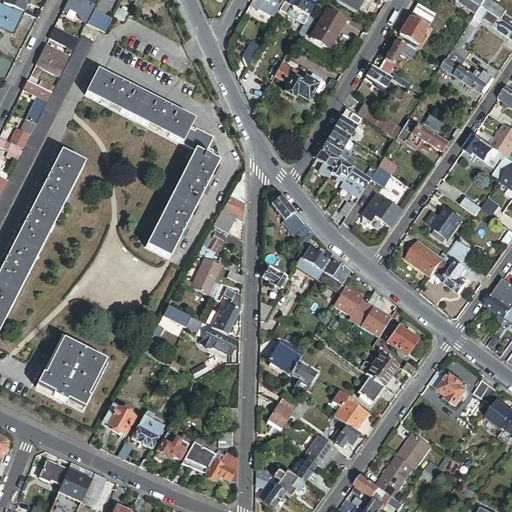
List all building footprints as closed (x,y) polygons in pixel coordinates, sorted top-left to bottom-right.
[(5,0),(3,7),(13,11),(21,14),(23,15),(26,7),(29,8),(31,0),(30,0),(5,0)] [(69,0),(63,13),(67,16),(69,11),(77,15),(81,23),(85,25),(97,2),(92,0),(69,0)] [(280,7),(267,0),(253,0),(250,7),(257,11),(258,10),(274,19),(280,7)] [(314,7),(301,0),(286,0),(286,1),(291,4),(289,8),(292,9),(291,10),(293,14),(296,16),(300,16),(301,15),(308,18),(309,16),(314,7)] [(337,0),(337,2),(358,15),(362,7),(366,0),(337,0)] [(366,0),(362,7),(366,10),(371,2),(366,0)] [(485,0),(458,0),(457,3),(476,14),(480,7),(485,0)] [(491,3),(486,0),(485,0),(480,7),(486,11),(490,13),(499,20),(502,22),(506,17),(492,8),(490,10),(487,8),(491,3)] [(291,4),(286,1),(279,12),(285,16),(287,19),(293,23),(297,23),(303,26),(308,18),(301,15),(300,16),(296,16),(293,14),(291,10),(292,9),(289,8),(291,4)] [(418,6),(411,18),(429,29),(437,17),(418,6)] [(0,30),(2,31),(12,12),(0,7),(0,30)] [(486,11),(480,7),(476,14),(469,25),(475,29),(482,18),(486,11)] [(127,14),(117,9),(113,17),(123,22),(127,14)] [(21,14),(13,11),(12,12),(2,31),(13,35),(21,14)] [(104,34),(111,20),(94,11),(86,25),(104,34)] [(346,22),(328,12),(311,40),(330,51),(346,22)] [(499,20),(490,13),(486,20),(484,22),(494,28),(499,20)] [(315,19),(309,16),(308,18),(303,26),(294,44),(299,47),(315,19)] [(429,29),(411,18),(400,36),(418,47),(429,29)] [(511,28),(502,22),(499,20),(494,28),(493,29),(511,42),(511,28)] [(466,50),(478,31),(475,29),(469,25),(457,44),(466,50)] [(72,52),(76,45),(52,33),(49,40),(68,50),(72,52)] [(0,225),(93,43),(81,37),(0,196),(0,225)] [(397,84),(400,79),(390,73),(399,57),(406,61),(410,60),(414,53),(410,51),(396,42),(378,72),(397,84)] [(466,50),(457,44),(452,52),(466,61),(471,54),(466,50)] [(239,62),(245,72),(256,53),(247,48),(239,62)] [(36,66),(59,78),(72,52),(68,50),(66,54),(67,55),(65,59),(51,52),(49,51),(44,49),(36,66)] [(460,70),(446,61),(441,70),(454,79),(460,70)] [(309,81),(281,66),(274,79),(288,87),(285,93),(295,98),(297,96),(309,103),(316,92),(317,90),(321,92),(322,91),(326,85),(325,84),(322,82),(322,81),(313,76),(309,81)] [(378,72),(371,68),(365,78),(377,85),(385,90),(388,91),(390,88),(391,89),(393,90),(397,84),(378,72)] [(473,91),(483,77),(477,73),(476,75),(471,72),(469,75),(461,69),(460,70),(454,79),(473,91)] [(120,85),(97,73),(85,96),(191,150),(142,246),(169,260),(181,236),(184,238),(187,231),(185,229),(202,195),(204,196),(208,189),(205,188),(218,164),(209,159),(210,157),(204,154),(212,139),(195,131),(194,133),(189,131),(190,128),(193,122),(169,110),(171,107),(164,104),(162,106),(128,89),(129,86),(122,82),(120,85)] [(483,98),(494,82),(484,75),(483,77),(473,91),(483,98)] [(377,85),(365,78),(364,81),(375,88),(377,85)] [(397,84),(407,90),(409,85),(400,79),(397,84)] [(334,91),(339,84),(332,80),(328,88),(334,91)] [(39,89),(50,95),(54,87),(42,82),(39,89)] [(29,123),(35,126),(50,95),(39,89),(27,83),(22,92),(37,99),(28,117),(31,119),(29,123)] [(511,91),(507,89),(499,101),(511,109),(511,91)] [(363,106),(356,116),(361,119),(372,127),(395,142),(401,131),(363,106)] [(352,117),(353,114),(346,110),(335,130),(350,139),(360,122),(359,121),(352,117)] [(28,117),(20,132),(29,136),(35,126),(29,123),(31,119),(28,117)] [(423,125),(436,133),(441,126),(428,118),(423,125)] [(446,146),(408,122),(401,131),(395,142),(394,142),(403,148),(405,144),(416,152),(422,142),(441,154),(446,146)] [(511,130),(505,125),(489,148),(499,154),(505,158),(505,159),(511,148),(511,130)] [(10,143),(23,150),(29,136),(20,132),(17,130),(10,143)] [(348,143),(350,139),(335,130),(328,141),(343,150),(348,143)] [(499,154),(489,148),(474,137),(464,152),(473,158),(474,156),(486,164),(492,154),(497,157),(499,154)] [(5,157),(16,163),(22,151),(0,140),(0,149),(2,151),(3,149),(8,151),(5,157)] [(343,150),(328,141),(321,152),(337,161),(343,150)] [(352,145),(348,143),(343,150),(348,153),(352,145)] [(344,166),(351,155),(348,153),(343,150),(337,161),(339,162),(344,166)] [(337,161),(321,152),(316,162),(333,172),(339,162),(337,161)] [(0,328),(83,165),(60,153),(48,177),(46,176),(42,184),(44,185),(27,218),(25,217),(21,224),(23,225),(6,259),(4,258),(1,264),(3,266),(0,271),(0,328)] [(511,164),(511,163),(505,159),(505,158),(502,161),(492,176),(499,181),(511,164)] [(390,177),(391,177),(397,168),(384,159),(378,168),(390,177)] [(339,176),(346,180),(352,170),(344,166),(339,162),(333,172),(331,175),(337,179),(339,176)] [(511,164),(499,181),(498,182),(511,190),(511,164)] [(390,177),(378,168),(370,181),(382,189),(390,177)] [(346,180),(364,191),(370,181),(352,170),(346,180)] [(244,205),(245,172),(231,197),(244,205)] [(314,191),(319,194),(329,178),(324,175),(314,191)] [(328,209),(334,199),(328,195),(323,202),(323,205),(328,209)] [(390,229),(401,213),(377,196),(362,217),(371,223),(375,218),(390,229)] [(244,205),(231,197),(214,227),(228,235),(236,221),(244,225),(244,205)] [(294,214),(281,198),(271,206),(284,222),(287,219),(294,214)] [(479,209),(464,198),(459,206),(474,217),(479,209)] [(479,209),(487,216),(492,208),(484,202),(479,209)] [(340,214),(346,218),(353,207),(349,205),(347,203),(340,214)] [(447,210),(433,229),(449,241),(463,222),(447,210)] [(294,214),(287,219),(297,232),(292,236),(301,247),(297,251),(301,257),(306,248),(313,236),(294,214)] [(228,235),(214,227),(201,248),(214,255),(218,246),(220,248),(224,240),(224,243),(243,252),(243,243),(228,235)] [(510,248),(511,245),(511,232),(507,230),(500,241),(510,248)] [(469,251),(456,242),(443,261),(435,272),(445,280),(442,284),(458,296),(466,286),(458,281),(465,271),(458,266),(469,251)] [(405,261),(431,278),(435,272),(443,261),(418,243),(405,261)] [(214,255),(201,248),(198,256),(206,260),(214,264),(218,257),(214,255)] [(322,258),(306,248),(301,257),(295,269),(317,282),(332,256),(326,250),(322,258)] [(332,256),(317,282),(340,295),(345,287),(342,285),(349,274),(336,266),(338,261),(332,256)] [(222,268),(230,272),(235,274),(238,268),(220,259),(217,265),(222,268)] [(214,264),(206,260),(191,289),(207,297),(222,268),(217,265),(214,264)] [(267,269),(261,278),(272,285),(271,286),(279,291),(285,281),(267,269)] [(240,286),(242,278),(235,274),(230,272),(227,279),(240,286)] [(492,298),(511,312),(511,288),(503,282),(492,298)] [(363,298),(345,287),(340,295),(334,305),(350,316),(348,319),(378,338),(390,319),(361,301),(363,298)] [(241,314),(241,297),(226,290),(223,297),(231,302),(220,324),(215,322),(212,329),(227,337),(238,313),(241,314)] [(505,322),(511,313),(511,312),(492,298),(485,308),(499,318),(505,322)] [(265,322),(272,309),(261,303),(260,322),(265,322)] [(191,319),(168,308),(162,318),(186,329),(191,319)] [(502,327),(505,322),(499,318),(496,322),(502,327)] [(203,325),(191,319),(186,329),(198,335),(200,330),(203,325)] [(281,321),(272,336),(281,341),(290,327),(281,321)] [(209,335),(212,329),(203,325),(200,330),(209,335)] [(157,326),(144,349),(147,351),(148,348),(152,350),(164,330),(157,326)] [(405,332),(399,327),(387,344),(406,358),(418,341),(410,335),(405,332)] [(227,337),(212,329),(209,335),(204,344),(230,356),(237,342),(227,337)] [(107,364),(61,341),(36,388),(83,412),(107,364)] [(289,375),(300,358),(290,351),(279,345),(269,360),(276,365),(275,366),(289,375)] [(293,346),(290,351),(300,358),(305,351),(293,346)] [(144,349),(142,353),(151,359),(155,352),(152,350),(148,348),(147,351),(144,349)] [(398,368),(380,355),(365,375),(369,378),(384,388),(398,368)] [(172,363),(170,366),(179,372),(181,368),(172,363)] [(411,377),(416,369),(407,363),(402,371),(411,377)] [(205,365),(191,373),(195,380),(209,372),(205,365)] [(316,376),(299,365),(293,374),(298,377),(310,385),(316,376)] [(449,379),(439,371),(429,385),(439,392),(449,379)] [(451,376),(449,379),(439,392),(450,400),(449,402),(457,408),(465,396),(467,394),(468,392),(465,391),(462,388),(464,386),(451,376)] [(292,386),(305,394),(306,393),(310,385),(298,377),(292,386)] [(372,404),(384,388),(369,378),(358,394),(361,396),(360,398),(371,405),(372,404)] [(473,397),(480,402),(483,396),(479,393),(485,385),(482,383),(473,397)] [(487,406),(496,393),(485,385),(479,393),(483,396),(480,402),(487,406)] [(358,405),(340,392),(332,404),(340,409),(346,401),(356,408),(358,405)] [(284,397),(278,406),(292,414),(298,406),(284,397)] [(307,400),(303,397),(298,406),(292,414),(291,417),(298,422),(312,403),(307,400)] [(340,409),(334,418),(347,427),(355,433),(367,416),(356,408),(346,401),(340,409)] [(511,419),(511,414),(498,404),(486,419),(503,432),(504,431),(511,419)] [(122,412),(112,406),(102,423),(125,435),(135,419),(129,415),(131,410),(125,407),(122,412)] [(291,417),(292,414),(278,406),(269,421),(283,430),(291,417)] [(229,410),(228,426),(237,426),(237,410),(229,410)] [(157,449),(169,427),(165,424),(156,439),(145,433),(152,422),(154,416),(148,413),(143,418),(132,439),(151,450),(153,447),(157,449)] [(283,430),(269,421),(267,424),(281,432),(283,430)] [(352,447),(359,436),(355,433),(347,427),(343,432),(340,430),(333,440),(336,442),(335,445),(342,450),(346,443),(352,447)] [(498,439),(511,449),(511,436),(504,431),(503,432),(498,439)] [(216,433),(216,449),(231,449),(232,434),(216,433)] [(187,446),(166,435),(156,453),(157,454),(156,458),(162,461),(164,458),(166,459),(168,456),(180,462),(185,453),(184,453),(187,446)] [(413,435),(405,446),(407,447),(415,437),(413,435)] [(318,437),(304,458),(308,461),(317,467),(322,471),(332,458),(333,459),(338,451),(318,437)] [(405,446),(397,458),(414,470),(415,471),(431,448),(415,437),(407,447),(405,446)] [(213,461),(215,457),(193,445),(182,464),(204,477),(213,461)] [(124,447),(117,458),(123,461),(130,450),(124,447)] [(236,472),(236,460),(219,450),(215,457),(213,461),(214,462),(205,477),(215,483),(219,477),(230,483),(236,472)] [(447,457),(438,470),(442,473),(451,460),(447,457)] [(414,470),(397,458),(375,487),(392,499),(414,470)] [(139,468),(144,471),(149,463),(145,461),(142,463),(139,468)] [(317,467),(308,461),(295,479),(297,480),(304,485),(317,467)] [(67,472),(45,462),(38,480),(48,484),(48,482),(60,487),(67,472)] [(94,475),(71,465),(50,511),(77,511),(81,505),(94,475)] [(430,465),(425,472),(438,480),(442,473),(438,470),(430,465)] [(286,473),(256,471),(256,480),(275,489),(284,495),(290,499),(296,490),(294,489),(291,487),(294,483),(297,480),(295,479),(286,473)] [(433,486),(438,480),(425,472),(421,478),(433,486)] [(106,481),(94,475),(81,505),(91,509),(92,508),(93,506),(94,506),(94,505),(95,505),(106,481)] [(375,487),(363,478),(355,488),(369,498),(385,509),(387,507),(392,499),(375,487)] [(275,489),(256,480),(255,488),(262,491),(256,500),(273,511),(284,495),(275,489)] [(108,505),(115,491),(107,487),(100,501),(108,505)] [(352,494),(356,497),(360,492),(355,489),(352,494)] [(361,511),(362,511),(383,511),(385,509),(369,498),(361,511)] [(403,507),(392,499),(387,507),(390,510),(393,507),(399,511),(403,507)] [(355,511),(358,508),(346,500),(342,506),(349,511),(350,511),(355,511)] [(104,511),(108,505),(100,501),(96,509),(102,511),(104,511)]
